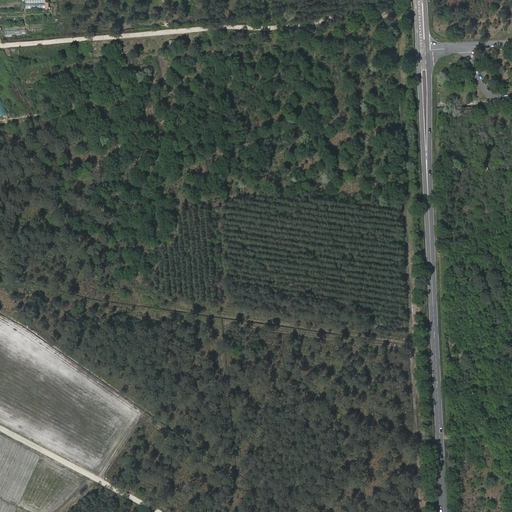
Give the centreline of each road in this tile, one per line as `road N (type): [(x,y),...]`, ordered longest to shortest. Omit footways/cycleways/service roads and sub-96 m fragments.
road 1 (secondary): [(443,511),(419,0)]
road 2 (residential): [(392,0),(386,16),(0,44)]
